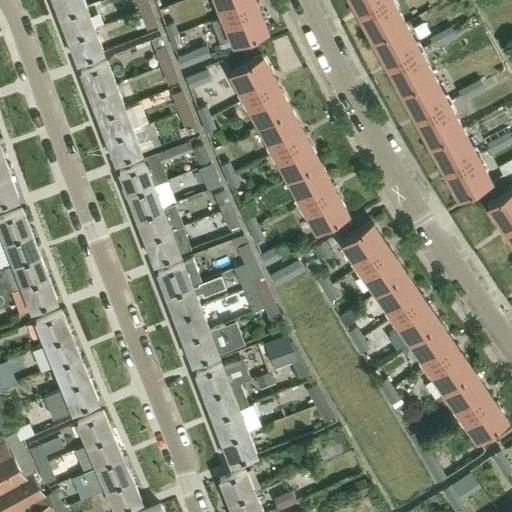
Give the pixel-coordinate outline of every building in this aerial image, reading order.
[(85,4),(83,0),(53,0),(59,14),(85,4)] [(136,0),(140,8),(150,5),(147,0),(136,0)] [(215,0),(222,15),(255,2),(254,0),(215,0)] [(351,0),(358,12),(379,0),(351,0)] [(379,0),(358,12),(372,38),(404,21),(392,0),(379,0)] [(255,2),(222,15),(233,43),(266,30),(255,2)] [(94,26),(85,4),(59,14),(68,36),(94,26)] [(150,5),(140,8),(147,28),(157,24),(150,5)] [(173,20),(165,23),(169,35),(178,32),(177,31),(173,20)] [(418,47),(404,21),(372,38),(386,65),(418,47)] [(450,24),(439,30),(444,39),(456,33),(450,24)] [(102,49),(94,26),(68,36),(76,59),(102,49)] [(439,30),(428,36),(434,45),(444,39),(439,30)] [(178,32),(169,35),(174,46),(182,43),(178,32)] [(181,65),(209,53),(206,43),(177,55),(181,65)] [(161,64),(171,60),(165,44),(155,48),(161,64)] [(386,65),(401,91),(433,74),(418,47),(386,65)] [(229,70),(243,96),(275,79),(260,53),(229,70)] [(114,82),(105,59),(80,69),(89,92),(114,82)] [(175,72),(171,60),(161,64),(168,83),(178,79),(175,72)] [(210,77),(207,68),(185,76),(189,85),(210,77)] [(401,91),(415,118),(447,100),(433,74),(401,91)] [(480,77),(469,83),(473,91),(484,85),(480,77)] [(243,96),(258,123),(289,106),(275,79),(243,96)] [(123,104),(114,82),(89,92),(97,114),(123,104)] [(469,83),(457,89),(462,97),(473,91),(469,83)] [(178,108),(188,105),(181,87),(172,91),(178,108)] [(415,118),(429,144),(461,127),(447,100),(415,118)] [(132,127),(123,104),(97,114),(106,137),(132,127)] [(206,104),(197,107),(201,118),(210,115),(206,104)] [(195,124),(188,105),(178,108),(186,127),(195,124)] [(304,132),(289,106),(258,123),(272,149),(304,132)] [(210,115),(201,118),(205,130),(214,126),(210,115)] [(140,150),(132,127),(106,137),(115,159),(140,150)] [(429,144),(444,170),(476,153),(461,127),(429,144)] [(508,129),(497,135),(503,145),(511,140),(511,136),(511,134),(508,129)] [(272,149),(287,176),(318,159),(304,132),(272,149)] [(497,135),(486,141),(491,151),(503,145),(497,135)] [(188,139),(156,150),(160,161),(192,149),(188,139)] [(201,165),(211,160),(203,143),(193,147),(201,165)] [(0,150),(0,176),(9,173),(1,150),(0,150)] [(490,179),(476,153),(444,170),(458,197),(490,179)] [(287,176),(301,202),(333,185),(318,159),(287,176)] [(153,183),(144,160),(119,170),(128,193),(153,183)] [(211,160),(201,165),(208,182),(218,177),(211,160)] [(228,160),(220,163),(225,175),(233,171),(228,160)] [(233,171),(225,175),(230,186),(231,186),(238,183),(233,171)] [(0,176),(0,202),(17,196),(9,173),(0,176)] [(162,205),(153,183),(128,193),(136,215),(162,205)] [(316,229),(347,212),(333,185),(301,202),(316,229)] [(503,228),(511,222),(511,185),(486,203),(503,228)] [(221,209),(231,204),(224,188),(214,192),(221,209)] [(136,215),(145,237),(170,228),(183,223),(174,201),(162,205),(136,215)] [(229,227),(239,222),(231,204),(221,209),(229,227)] [(29,230),(20,207),(0,215),(0,229),(4,240),(29,230)] [(254,215),(245,219),(250,230),(259,226),(254,215)] [(357,264),(387,243),(370,218),(340,239),(357,264)] [(511,222),(503,228),(511,241),(511,222)] [(259,226),(250,230),(255,240),(264,237),(259,226)] [(179,251),(170,228),(145,237),(153,260),(179,251)] [(38,253),(29,230),(4,240),(13,263),(38,253)] [(245,262),(255,258),(243,232),(229,237),(232,244),(238,245),(245,262)] [(287,253),(287,251),(281,241),(260,252),(266,264),(287,253)] [(404,268),(387,243),(357,264),(374,289),(404,268)] [(12,289),(22,285),(47,275),(38,253),(13,263),(3,267),(12,289)] [(182,260),(157,269),(166,292),(191,283),(201,279),(192,257),(182,261),(182,260)] [(253,280),(263,276),(255,258),(245,262),(253,280)] [(297,258),(270,273),(275,283),(303,268),(297,258)] [(421,293),(404,268),(374,289),(391,314),(421,293)] [(326,272),(319,277),(325,288),(333,283),(326,272)] [(56,298),(47,275),(22,285),(31,308),(56,298)] [(225,287),(220,275),(197,284),(198,285),(192,287),(195,294),(201,292),(202,296),(225,287)] [(192,287),(191,283),(166,292),(174,315),(199,305),(195,294),(192,287)] [(333,283),(325,288),(331,299),(339,294),(333,283)] [(274,301),(267,284),(256,289),(263,306),(274,301)] [(391,314),(408,339),(438,318),(421,293),(391,314)] [(283,319),(275,302),(274,301),(263,306),(271,324),(283,319)] [(174,315),(183,337),(208,327),(199,305),(174,315)] [(34,319),(44,342),(70,331),(60,308),(34,319)] [(455,343),(438,318),(408,339),(425,364),(455,343)] [(208,328),(208,327),(183,337),(191,360),(231,344),(223,323),(208,329),(208,328)] [(357,324),(349,329),(355,340),(363,335),(357,324)] [(264,339),(269,354),(292,345),(287,330),(264,339)] [(44,342),(53,364),(79,353),(70,331),(44,342)] [(363,335),(355,340),(361,350),(369,346),(363,335)] [(425,364),(442,389),(473,368),(455,343),(425,364)] [(88,375),(79,353),(53,364),(62,386),(88,375)] [(309,371),(301,355),(291,360),(300,376),(309,371)] [(195,371),(204,393),(229,384),(221,361),(195,371)] [(490,393),(473,368),(442,389),(459,414),(490,393)] [(511,369),(503,373),(510,395),(511,394),(511,369)] [(98,397),(88,375),(62,386),(72,408),(98,397)] [(388,376),(380,380),(386,391),(394,387),(388,376)] [(204,393),(212,416),(238,406),(248,403),(239,380),(229,384),(204,393)] [(325,399),(315,381),(305,387),(315,404),(316,403),(325,399)] [(394,387),(386,391),(392,402),(400,397),(394,387)] [(477,439),(507,418),(490,393),(459,414),(477,439)] [(333,414),(325,399),(316,403),(315,404),(323,419),(333,414)] [(238,406),(212,416),(221,438),(246,429),(238,406)] [(76,420),(86,442),(112,431),(102,408),(76,420)] [(4,413),(0,414),(0,434),(11,431),(5,412),(4,413)] [(418,427),(409,432),(416,443),(425,438),(418,427)] [(40,507),(33,510),(33,511),(51,511),(48,505),(53,503),(48,492),(44,494),(31,470),(33,469),(15,429),(2,436),(4,439),(0,440),(0,508),(2,511),(12,511),(36,499),(40,507)] [(255,452),(246,429),(221,438),(229,461),(255,452)] [(334,429),(316,437),(325,458),(343,450),(334,429)] [(86,442),(96,464),(122,453),(112,431),(86,442)] [(425,438),(416,443),(438,480),(446,475),(425,438)] [(29,447),(36,464),(47,459),(39,442),(29,447)] [(500,448),(491,454),(498,464),(507,459),(500,448)] [(122,453),(96,464),(105,486),(131,475),(122,453)] [(47,459),(36,464),(44,482),(54,477),(47,459)] [(511,466),(507,459),(498,464),(505,474),(511,469),(511,466)] [(254,490),(253,487),(245,467),(219,478),(228,501),(254,490)] [(476,471),(460,482),(469,496),(485,486),(476,471)] [(141,498),(131,475),(105,486),(115,509),(141,498)] [(451,482),(441,489),(448,499),(458,492),(451,482)] [(48,492),(53,503),(55,509),(66,504),(59,487),(48,492)] [(291,489),(274,496),(278,507),(296,500),(291,489)] [(262,511),(254,490),(228,501),(232,511),(262,511)] [(458,492),(448,499),(455,509),(465,503),(462,498),(458,492)] [(163,511),(160,503),(139,511),(163,511)]
